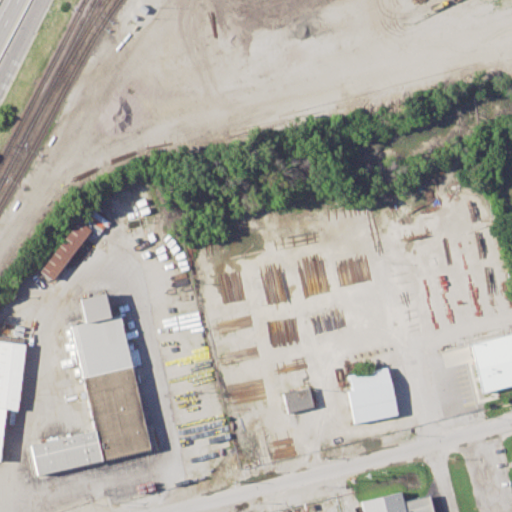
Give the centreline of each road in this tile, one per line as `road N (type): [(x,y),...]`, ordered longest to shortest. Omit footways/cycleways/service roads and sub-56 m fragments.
road 1 (residential): [(163,511),(511,423)]
road 2 (residential): [(183,507),(154,382)]
